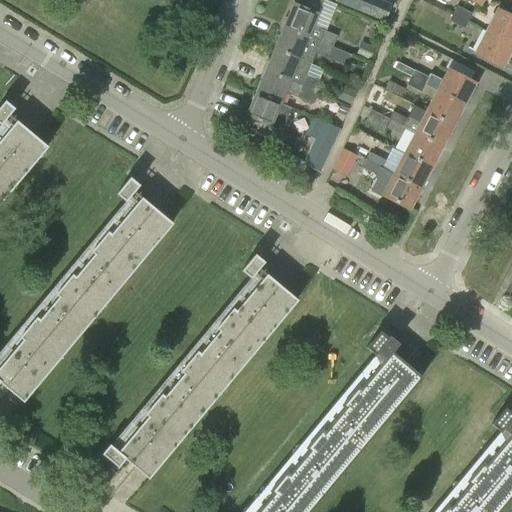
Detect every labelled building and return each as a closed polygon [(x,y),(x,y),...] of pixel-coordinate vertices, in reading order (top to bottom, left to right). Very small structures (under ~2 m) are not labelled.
[(377,0),(335,0),(335,2),(383,22),(390,5),(377,0)] [(463,0),(479,8),(483,0),(463,0)] [(293,4),(283,27),(333,48),(337,37),(313,27),(318,15),(293,4)] [(466,23),(470,15),(457,8),(453,16),(466,23)] [(511,18),(499,11),(488,32),(511,45),(511,18)] [(462,30),(466,23),(453,16),(449,23),(462,30)] [(351,56),(333,48),(283,27),(274,50),(310,65),(315,54),(347,67),(351,56)] [(503,67),(511,49),(511,45),(488,32),(476,53),(503,67)] [(360,42),(355,55),(368,61),(374,48),(360,42)] [(310,65),(274,50),(265,72),(314,92),(319,82),(306,76),(310,65)] [(398,64),(394,70),(410,78),(410,79),(424,86),(428,79),(413,71),(398,64)] [(428,79),(424,86),(437,92),(464,106),(475,84),(448,70),(442,82),(429,76),(428,79)] [(314,92),(265,72),(255,94),(280,105),(285,94),(313,106),(318,94),(314,92)] [(410,79),(406,86),(420,94),(424,86),(410,79)] [(400,98),(404,91),(388,82),(384,89),(400,98)] [(424,86),(420,94),(432,100),(426,112),(453,126),(464,106),(437,92),(424,86)] [(342,87),(337,100),(350,106),(356,93),(342,87)] [(280,105),(255,94),(246,117),(271,128),(276,116),(287,120),(291,109),(280,105)] [(0,200),(46,145),(34,136),(7,113),(11,108),(6,104),(2,100),(0,102),(0,200)] [(407,121),(404,127),(415,133),(442,147),(453,126),(426,112),(415,106),(407,121)] [(385,128),(399,136),(403,129),(404,127),(389,120),(377,113),(370,111),(364,123),(383,132),(385,128)] [(404,127),(407,121),(392,113),(389,120),(404,127)] [(304,163),(321,171),(340,130),(322,122),(304,163)] [(415,133),(414,134),(404,154),(431,168),(442,147),(415,133)] [(344,178),(355,156),(343,150),(333,172),(344,178)] [(370,154),(367,161),(382,168),(385,162),(370,154)] [(431,168),(404,154),(393,174),(420,189),(431,168)] [(378,177),(382,168),(367,161),(363,169),(378,177)] [(409,210),(420,189),(393,174),(382,195),(409,210)] [(0,385),(7,391),(21,402),(170,222),(159,214),(130,190),(135,185),(130,181),(126,177),(112,194),(122,202),(0,349),(0,385)] [(131,467),(146,480),(293,300),(284,292),(255,268),(260,262),(255,258),(250,254),(237,271),(246,279),(110,446),(109,446),(101,456),(112,465),(114,467),(117,469),(123,461),(131,467)] [(479,256),(476,265),(462,260),(457,275),(496,288),(504,265),(479,256)] [(388,337),(386,339),(381,335),(375,330),(362,346),(371,354),(242,511),(306,511),(418,376),(409,368),(391,353),(398,345),(388,337)] [(511,414),(511,416),(505,412),(500,407),(487,423),(497,431),(430,511),(494,511),(511,490),(511,414)]
